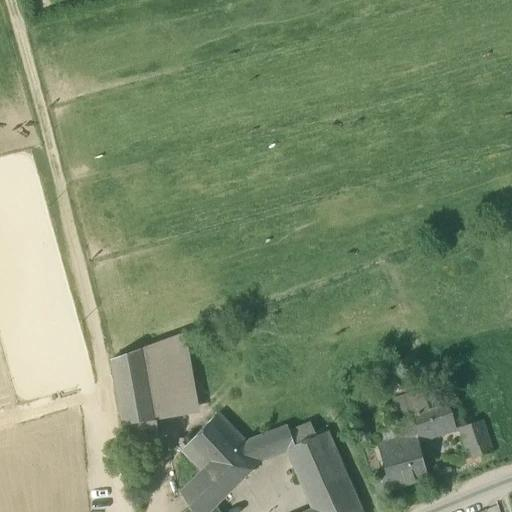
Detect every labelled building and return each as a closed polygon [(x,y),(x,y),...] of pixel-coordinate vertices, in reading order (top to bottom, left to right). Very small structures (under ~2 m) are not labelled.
[(185,334),(142,351),(154,422),(159,421),(200,414),(185,334)] [(125,427),(154,422),(142,351),(114,361),(125,427)] [(393,401),(400,423),(411,420),(411,419),(424,415),(421,407),(418,400),(425,398),(423,391),(393,401)] [(449,407),(454,423),(463,420),(454,396),(436,403),(433,395),(425,398),(418,400),(421,407),(424,415),(449,407)] [(429,480),(417,436),(454,423),(449,407),(424,415),(411,419),(411,420),(416,436),(406,438),(399,440),(397,441),(378,447),(387,477),(391,491),(407,486),(410,486),(410,485),(429,480)] [(213,463),(236,487),(262,462),(262,461),(246,444),(218,415),(188,445),(181,452),(202,473),(213,463)] [(416,436),(411,420),(400,423),(394,425),(399,440),(406,438),(416,436)] [(162,445),(159,421),(154,422),(125,427),(128,451),(162,445)] [(470,448),(472,453),(462,457),(466,465),(475,462),(474,459),(492,453),(482,422),(465,427),(464,428),(470,448)] [(289,432),(295,446),(317,437),(311,424),(289,432)] [(262,462),(287,452),(286,450),(295,446),(289,432),(288,428),(257,440),(246,444),(262,461),(262,462)] [(465,450),(470,448),(464,428),(459,430),(465,450)] [(312,511),(309,511),(361,511),(328,432),(317,437),(295,446),(286,450),(287,452),(312,511)] [(180,494),(191,511),(211,511),(215,508),(236,487),(213,463),(202,473),(180,494)] [(396,511),(391,491),(387,477),(373,480),(382,511),(396,511)]
